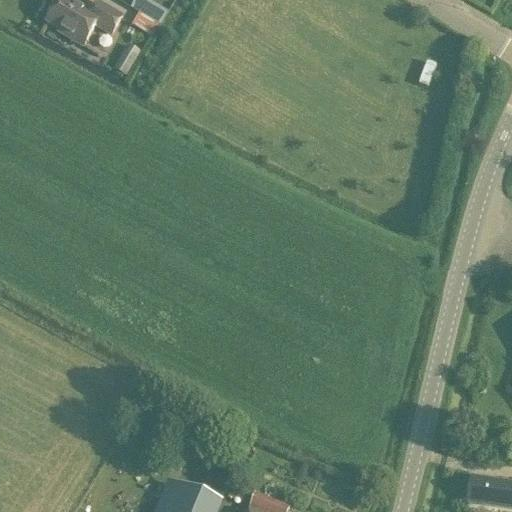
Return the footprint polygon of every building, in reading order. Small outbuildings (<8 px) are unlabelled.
[(70,41),(83,49),(96,27),(112,37),(122,19),(98,5),(91,16),(64,0),(61,0),(48,23),(72,38),(70,41)] [(142,14),(162,26),(169,15),(144,0),(138,0),(133,9),(142,14)] [(127,80),(142,55),(129,47),(114,72),(127,80)] [(511,511),(511,485),(470,479),(466,506),(493,510),(492,511),(511,511)] [(219,511),(223,503),(185,488),(175,511),(219,511)] [(288,511),(289,510),(255,497),(249,510),(254,511),(288,511)]
